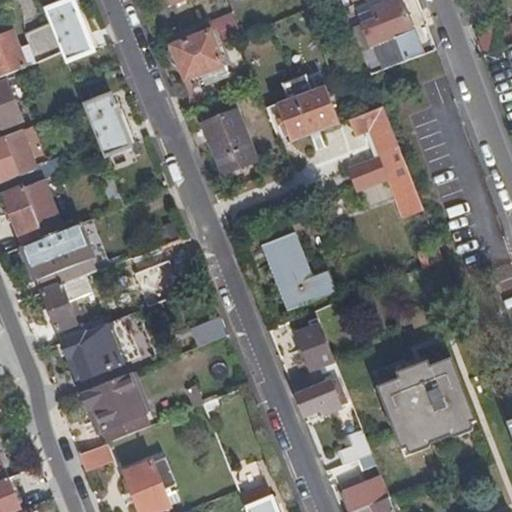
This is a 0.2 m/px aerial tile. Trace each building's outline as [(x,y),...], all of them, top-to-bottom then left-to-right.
[(76,0),(75,0),(48,11),(54,26),(65,54),(68,62),(96,52),(76,0)] [(351,23),(370,75),(422,55),(400,0),(396,0),(372,9),(374,14),(351,23)] [(0,78),(36,64),(37,65),(65,54),(54,26),(26,38),(30,47),(22,50),(15,34),(0,39),(0,78)] [(172,47),(178,61),(215,47),(209,32),(172,47)] [(503,37),(477,47),(481,57),(506,47),(503,37)] [(170,61),(172,63),(178,61),(172,47),(169,48),(167,52),(168,56),(170,61)] [(178,61),(180,66),(186,80),(201,74),(222,66),(215,47),(178,61)] [(222,66),(201,74),(205,84),(226,75),(222,66)] [(307,77),(283,85),(289,101),(277,105),(291,142),(340,124),(325,88),(313,91),(307,77)] [(0,86),(0,130),(24,121),(9,83),(0,86)] [(113,95),(86,106),(107,156),(133,146),(113,95)] [(232,101),(200,113),(204,124),(203,125),(222,175),(256,162),(232,101)] [(383,106),(350,119),(349,120),(355,135),(369,130),(403,217),(423,210),(383,106)] [(31,128),(0,140),(0,180),(2,185),(23,176),(27,188),(42,182),(66,172),(61,160),(33,171),(28,159),(18,163),(12,150),(36,140),(31,128)] [(126,206),(117,182),(112,171),(104,175),(118,209),(126,206)] [(27,188),(6,197),(26,247),(47,238),(62,232),(42,182),(27,188)] [(267,245),(273,261),(301,249),(295,235),(267,245)] [(47,238),(26,247),(44,294),(45,293),(82,279),(76,265),(60,272),(47,238)] [(442,259),(438,248),(420,255),(424,266),(442,259)] [(301,249),(273,261),(292,310),(335,293),(326,273),(312,279),(301,249)] [(95,293),(88,276),(82,279),(45,293),(64,343),(88,334),(84,322),(89,321),(84,307),(81,308),(78,300),(95,293)] [(334,362),(317,319),(308,322),(312,330),(298,336),(312,370),(334,362)] [(111,325),(128,363),(135,360),(119,321),(111,325)] [(88,334),(64,343),(71,359),(76,357),(85,380),(128,363),(111,325),(88,334)] [(450,426),(452,431),(476,421),(451,359),(429,367),(427,362),(396,374),(398,379),(376,388),(401,451),(425,441),(423,437),(450,426)] [(0,382),(8,380),(3,366),(0,367),(0,382)] [(307,372),(289,379),(295,394),(323,382),(319,372),(309,376),(307,372)] [(132,375),(85,394),(91,410),(97,408),(104,426),(111,443),(152,426),(145,407),(135,382),(132,375)] [(323,382),(295,394),(304,416),(320,409),(323,415),(340,409),(340,406),(351,402),(340,376),(323,382)] [(141,380),(135,382),(145,407),(151,405),(141,380)] [(197,408),(206,404),(199,387),(191,391),(197,408)] [(97,408),(91,410),(98,428),(104,426),(97,408)] [(425,441),(452,431),(450,426),(423,437),(425,441)] [(338,452),(344,465),(356,460),(371,455),(361,430),(349,435),(353,446),(338,452)] [(109,446),(82,457),(88,471),(114,460),(109,446)] [(0,482),(10,478),(0,453),(0,482)] [(361,471),(376,465),(371,455),(356,460),(361,471)] [(142,511),(159,511),(172,507),(165,489),(177,484),(168,459),(128,475),(142,511)] [(0,511),(23,511),(10,478),(0,482),(0,511)] [(348,511),(353,511),(389,498),(382,480),(357,489),(353,479),(342,484),(346,493),(342,496),(348,511)] [(280,511),(270,486),(243,496),(249,511),(280,511)] [(394,511),(389,498),(353,511),(394,511)]
